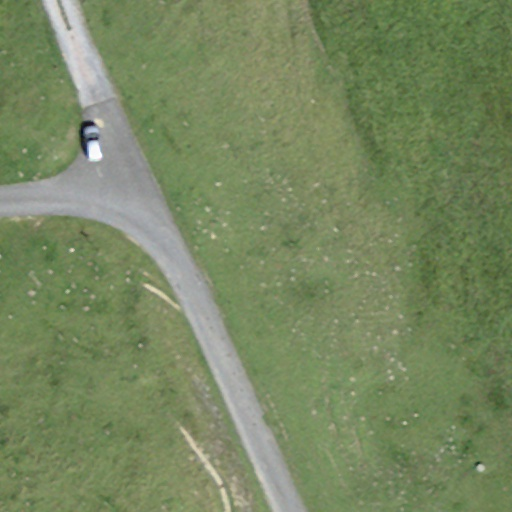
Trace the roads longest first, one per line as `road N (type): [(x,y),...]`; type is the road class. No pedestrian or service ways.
road 1 (track): [(60,0),(131,177),(293,511)]
road 2 (track): [(0,198),(138,189)]
